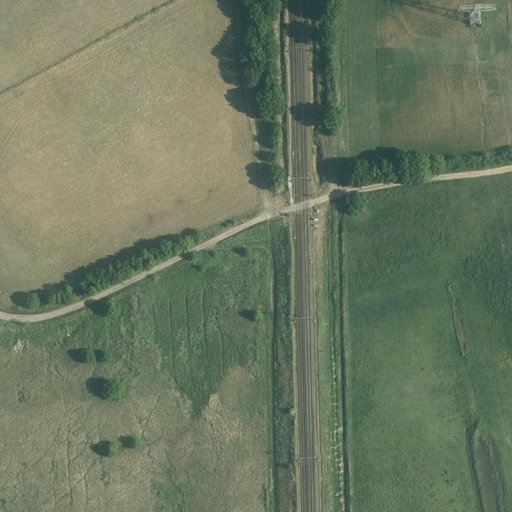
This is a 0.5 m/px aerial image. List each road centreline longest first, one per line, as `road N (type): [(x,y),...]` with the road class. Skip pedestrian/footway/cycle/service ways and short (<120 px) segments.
road 1 (unclassified): [(210,244),(338,195),(511,165)]
road 2 (track): [(0,317),(21,324),(210,244)]
road 3 (track): [(267,216),(235,0)]
